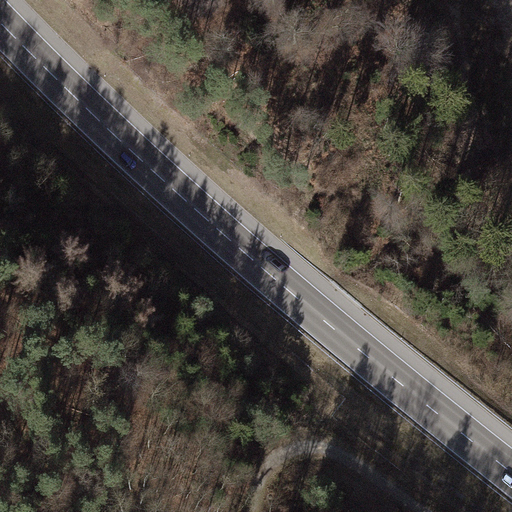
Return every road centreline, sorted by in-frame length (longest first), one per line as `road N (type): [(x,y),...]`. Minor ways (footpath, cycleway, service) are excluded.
road 1 (secondary): [(511,467),(228,235),(0,21)]
road 2 (track): [(420,511),(349,460),(307,446),(269,464),(253,511)]
